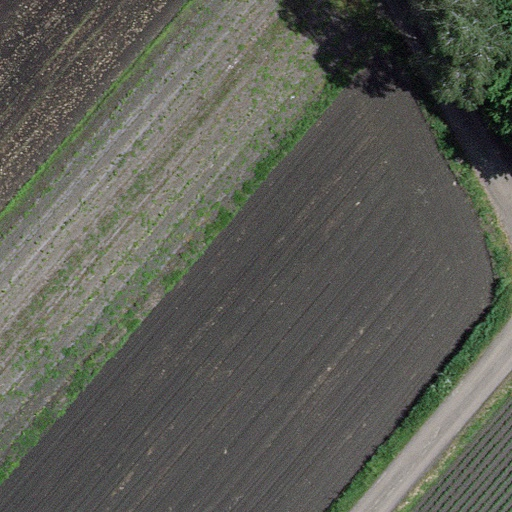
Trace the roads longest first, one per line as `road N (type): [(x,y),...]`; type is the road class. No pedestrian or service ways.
road 1 (track): [(398,0),(511,206)]
road 2 (track): [(365,511),(511,338)]
